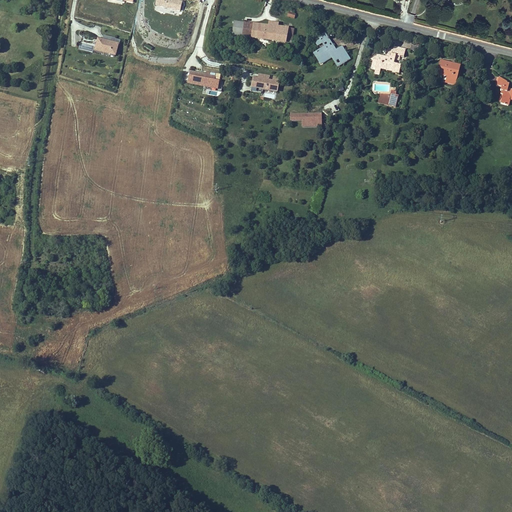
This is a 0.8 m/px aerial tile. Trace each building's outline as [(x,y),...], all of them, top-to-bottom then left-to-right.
[(156,0),(155,9),(181,14),(183,2),(178,1),(178,0),(156,0)] [(287,16),(295,19),(296,16),(295,15),(295,14),(293,13),(293,12),(291,11),(290,13),(289,12),(287,16)] [(413,24),(415,15),(409,14),(407,22),(413,24)] [(234,36),(289,45),(290,38),(287,37),(288,29),(278,27),(279,24),(269,22),(268,26),(236,21),(234,36)] [(322,65),(333,58),(339,67),(350,60),(343,49),(340,51),(336,51),(326,34),(320,38),(322,41),(317,44),(319,46),(323,44),(326,48),(316,54),(322,65)] [(98,39),(94,54),(117,59),(121,40),(103,36),(102,40),(98,39)] [(382,76),(383,70),(401,74),(403,66),(396,65),(398,56),(402,57),(403,50),(394,48),(394,51),(389,50),(387,58),(374,55),(373,60),(375,61),(373,68),(378,69),(377,74),(382,76)] [(461,67),(443,62),(440,75),(449,77),(448,83),(456,86),(461,67)] [(190,70),(188,86),(203,89),(203,94),(218,96),(221,75),(190,70)] [(253,77),(251,90),(278,94),(281,77),(273,76),(272,80),(269,80),(270,75),(259,74),(258,78),(253,77)] [(501,94),(503,95),(501,104),(509,106),(510,101),(509,101),(510,98),(511,98),(511,89),(508,89),(509,83),(506,83),(506,81),(499,76),(497,86),(501,87),(500,90),(502,91),(501,94)] [(400,96),(388,95),(387,103),(400,105),(402,100),(403,100),(404,96),(404,93),(401,93),(400,96)] [(407,97),(404,96),(403,100),(402,100),(400,105),(387,103),(388,95),(386,103),(404,108),(407,97)] [(322,114),(290,114),(290,122),(302,122),(302,129),(322,128),(322,114)]
